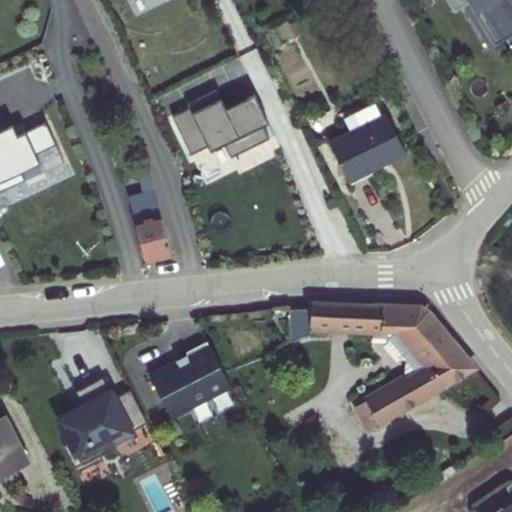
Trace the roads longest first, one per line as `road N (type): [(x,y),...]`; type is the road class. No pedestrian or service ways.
road 1 (residential): [(141,294),(66,68),(74,0)]
road 2 (residential): [(141,294),(424,276)]
road 3 (residential): [(382,0),(492,213)]
road 4 (residential): [(0,309),(141,294)]
road 5 (residential): [(424,276),(511,374)]
